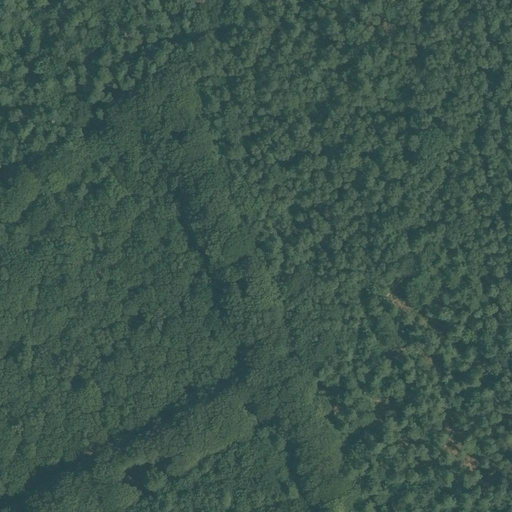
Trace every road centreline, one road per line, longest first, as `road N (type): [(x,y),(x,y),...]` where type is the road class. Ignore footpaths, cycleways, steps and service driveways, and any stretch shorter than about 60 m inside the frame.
road 1 (track): [(339,511),(174,134),(156,121),(106,121),(72,107),(60,93),(34,0)]
road 2 (track): [(67,511),(285,381),(511,176)]
